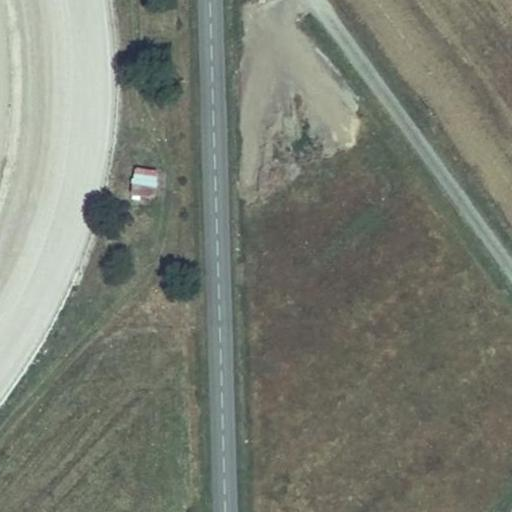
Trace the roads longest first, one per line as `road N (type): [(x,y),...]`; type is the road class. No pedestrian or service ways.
road 1 (tertiary): [(211,0),(226,511)]
road 2 (unclassified): [(316,0),(511,270)]
